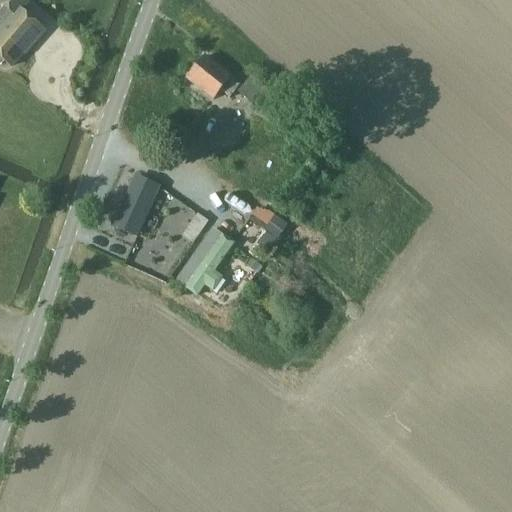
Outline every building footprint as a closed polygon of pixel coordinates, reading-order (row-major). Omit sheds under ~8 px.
[(0,3),(6,9),(0,16),(0,68),(4,68),(7,65),(13,70),(35,45),(36,47),(47,35),(23,14),(34,0),(0,0),(0,1),(0,3)] [(229,105),(238,94),(282,130),(296,113),(249,75),(237,90),(205,63),(187,85),(212,106),(220,97),(229,105)] [(135,175),(113,228),(137,238),(160,186),(135,175)] [(207,226),(197,219),(182,241),(192,248),(207,226)] [(222,243),(211,235),(175,284),(196,299),(203,290),(211,296),(219,284),(212,278),(232,250),(230,249),(230,247),(224,243),(222,243)] [(263,237),(248,258),(258,265),(273,244),(263,237)]
